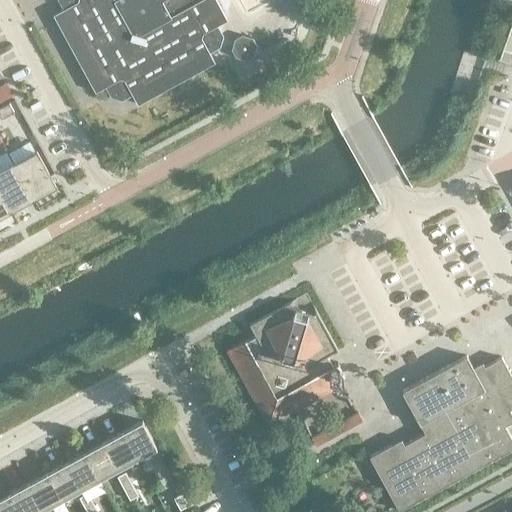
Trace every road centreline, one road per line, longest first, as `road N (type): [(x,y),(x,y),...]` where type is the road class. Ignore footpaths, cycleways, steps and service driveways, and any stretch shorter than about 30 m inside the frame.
road 1 (residential): [(0,452),(156,363),(235,511)]
road 2 (residential): [(110,196),(332,76)]
road 3 (residential): [(110,196),(0,0)]
road 4 (unclassified): [(408,222),(332,76)]
